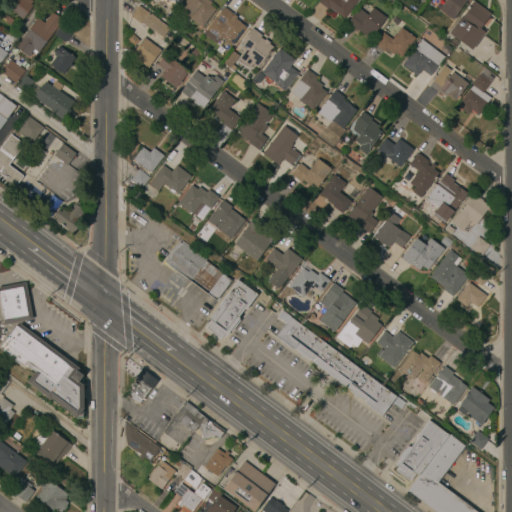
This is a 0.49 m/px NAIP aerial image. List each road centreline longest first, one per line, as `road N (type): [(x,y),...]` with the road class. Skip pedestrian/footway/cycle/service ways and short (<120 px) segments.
road 1 (residential): [(511,400),(496,370),(105,78)]
road 2 (residential): [(511,194),(260,0)]
road 3 (residential): [(102,301),(104,0)]
road 4 (primary): [(174,355),(382,511)]
road 5 (tertiary): [(102,511),(102,301)]
